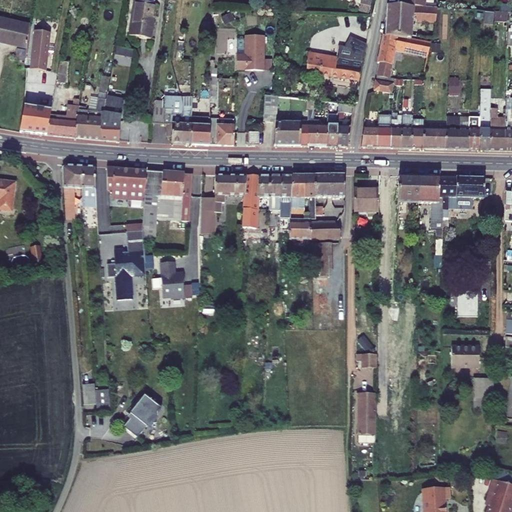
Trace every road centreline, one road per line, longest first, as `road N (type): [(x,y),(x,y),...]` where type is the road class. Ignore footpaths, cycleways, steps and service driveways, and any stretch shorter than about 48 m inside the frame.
road 1 (unclassified): [(55,149),(78,415),(76,456),(56,511)]
road 2 (secondary): [(55,149),(350,161)]
road 3 (track): [(349,376),(350,161)]
road 4 (residential): [(350,161),(380,0)]
road 5 (secondary): [(350,161),(511,164)]
